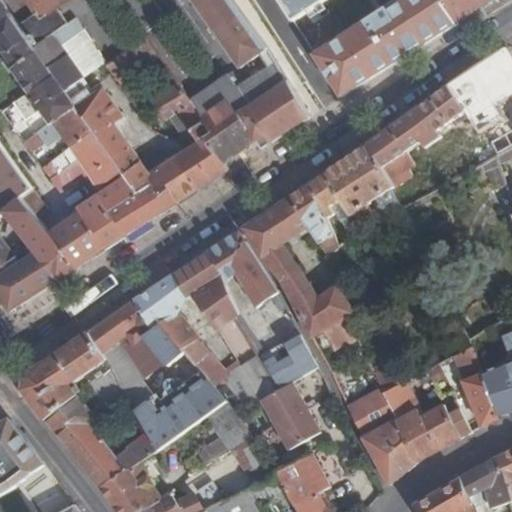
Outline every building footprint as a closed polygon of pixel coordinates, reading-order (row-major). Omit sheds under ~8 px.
[(39,49),(74,26),(63,10),(78,0),(41,0),(33,6),(40,17),(24,28),(35,44),(39,49)] [(197,0),(248,70),(268,58),(275,71),(245,91),(241,85),(234,75),(195,100),(220,135),(211,140),(229,167),(271,140),(275,147),(312,123),(273,53),(236,0),(197,0)] [(443,0),(280,0),(295,24),(331,0),(397,0),(316,53),(343,97),(381,77),(419,53),(459,28),(443,0)] [(443,0),(459,28),(501,3),(498,0),(443,0)] [(0,44),(11,60),(35,44),(24,28),(6,2),(0,5),(0,44)] [(68,90),(71,94),(87,82),(64,49),(88,33),(80,22),(74,26),(39,49),(61,81),(68,90)] [(111,67),(118,79),(162,50),(154,38),(111,67)] [(16,72),(34,98),(61,81),(39,49),(35,44),(11,60),(18,70),(16,72)] [(511,92),(511,51),(509,48),(492,61),(510,89),(511,92)] [(510,89),(492,61),(471,77),(480,93),(491,87),(497,97),(510,89)] [(480,93),(471,77),(452,91),(468,117),(470,120),(479,115),(475,110),(497,97),(491,87),(480,93)] [(58,124),(81,109),(71,94),(68,90),(61,81),(34,98),(45,114),(49,112),(58,124)] [(220,135),(195,100),(184,84),(155,104),(168,124),(183,115),(194,132),(185,138),(193,150),(178,160),(201,195),(233,174),(229,167),(211,140),(220,135)] [(452,91),(373,147),(393,184),(415,169),(413,164),(408,156),(424,146),(428,151),(445,141),(443,138),(441,135),(468,117),(452,91)] [(183,207),(201,195),(178,160),(152,176),(102,104),(85,115),(99,135),(117,161),(128,176),(131,180),(141,196),(156,186),(164,199),(174,193),(183,207)] [(99,135),(85,115),(81,109),(58,124),(28,144),(35,155),(49,145),(52,148),(66,137),(76,151),(99,135)] [(413,164),(415,169),(420,177),(466,148),(456,131),(443,138),(445,141),(428,151),(425,153),(426,156),(413,164)] [(76,151),(94,176),(117,161),(99,135),(76,151)] [(511,153),(511,136),(491,149),(486,140),(462,154),(466,162),(472,159),(478,171),(511,153)] [(2,143),(0,143),(0,189),(14,211),(26,203),(39,194),(2,143)] [(373,147),(314,188),(343,249),(387,221),(404,211),(397,196),(395,193),(397,192),(393,184),(373,147)] [(47,172),(53,181),(72,168),(70,164),(75,160),(71,154),(47,172)] [(105,192),(128,176),(117,161),(94,176),(105,192)] [(457,182),(450,171),(437,179),(443,190),(457,182)] [(81,272),(131,240),(116,219),(141,196),(131,180),(70,221),(73,226),(55,239),(81,272)] [(430,184),(423,187),(429,198),(435,194),(430,184)] [(131,240),(183,207),(174,193),(164,199),(156,186),(141,196),(116,219),(131,240)] [(250,231),(316,342),(353,322),(369,313),(364,305),(354,311),(341,290),(322,302),(286,247),(313,230),(331,257),(343,249),(314,188),(250,231)] [(26,203),(45,227),(51,223),(46,206),(39,194),(26,203)] [(52,290),(81,272),(55,239),(45,227),(26,203),(14,211),(9,215),(40,258),(34,262),(52,290)] [(0,291),(16,315),(52,290),(34,262),(28,253),(16,254),(1,233),(0,233),(0,291)] [(261,310),(283,296),(243,236),(215,254),(230,284),(240,278),(261,310)] [(212,294),(230,284),(215,254),(177,277),(191,302),(197,298),(210,291),(212,294)] [(191,302),(177,277),(140,302),(157,333),(166,327),(216,390),(226,383),(230,379),(200,342),(203,340),(184,317),(191,302)] [(155,438),(163,450),(206,420),(227,404),(216,390),(166,327),(157,333),(140,302),(94,335),(108,359),(133,338),(139,347),(148,341),(169,366),(192,395),(168,411),(159,399),(140,413),(155,438)] [(316,342),(320,348),(332,341),(341,356),(364,343),(353,322),(316,342)] [(30,392),(52,421),(75,404),(116,373),(108,359),(94,335),(32,377),(30,392)] [(140,413),(159,399),(147,383),(169,366),(148,341),(139,347),(133,338),(108,359),(116,373),(137,408),(140,413)] [(504,422),(511,420),(511,339),(507,341),(511,356),(511,367),(489,378),(504,422)] [(264,342),(258,346),(263,355),(268,351),(264,342)] [(322,372),(308,346),(299,351),(296,345),(291,348),(294,353),(270,366),(285,393),(298,385),(322,372)] [(487,432),(504,422),(489,378),(478,352),(452,365),(456,373),(462,370),(469,388),(477,385),(483,400),(476,404),(487,432)] [(226,383),(251,413),(266,404),(245,367),(230,379),(226,383)] [(391,398),(408,389),(398,369),(381,378),(388,393),(391,398)] [(52,421),(72,449),(97,429),(94,425),(100,420),(115,423),(131,412),(137,408),(116,373),(75,404),(52,421)] [(242,419),(251,413),(226,383),(216,390),(227,404),(230,402),(242,419)] [(285,393),(266,404),(292,450),(325,432),(298,385),(285,393)] [(422,467),(476,438),(470,424),(467,425),(460,408),(451,412),(451,410),(427,421),(426,417),(422,419),(420,415),(408,389),(391,398),(422,467)] [(393,489),(422,467),(391,398),(388,393),(353,410),(393,489)] [(255,440),(254,437),(242,419),(230,402),(227,404),(206,420),(213,432),(219,429),(234,452),(255,440)] [(0,501),(9,497),(19,489),(47,466),(9,419),(0,423),(0,501)] [(72,449),(81,460),(105,439),(97,429),(72,449)] [(81,460),(106,492),(145,463),(163,450),(155,438),(122,460),(105,439),(81,460)] [(211,466),(231,452),(222,439),(202,453),(211,466)] [(255,440),(234,452),(259,491),(279,480),(255,440)] [(340,489),(323,456),(281,479),(298,511),(330,511),(323,498),(340,489)] [(511,457),(503,462),(511,493),(511,457)] [(225,465),(222,459),(216,463),(219,468),(225,465)] [(511,511),(511,493),(503,462),(469,482),(476,501),(493,496),(496,507),(496,511),(511,511)] [(106,492),(120,511),(124,511),(159,491),(156,484),(158,483),(145,463),(106,492)] [(60,511),(75,504),(47,466),(19,489),(38,511),(60,511)] [(476,501),(469,482),(420,511),(480,511),(481,511),(476,501)] [(217,511),(225,509),(230,506),(218,485),(181,505),(177,496),(166,502),(147,511),(217,511)] [(124,511),(147,511),(166,502),(159,491),(124,511)] [(225,509),(226,511),(258,511),(250,496),(230,506),(225,509)] [(493,496),(476,501),(481,511),(496,507),(493,496)]
